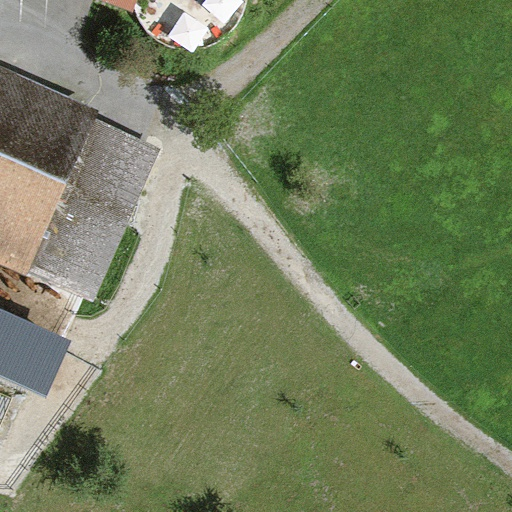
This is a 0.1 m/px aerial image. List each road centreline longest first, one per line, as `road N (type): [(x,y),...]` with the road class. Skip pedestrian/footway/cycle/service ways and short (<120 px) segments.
road 1 (track): [(310,0),(178,126),(395,390),(511,450)]
road 2 (track): [(0,20),(145,98),(178,126)]
